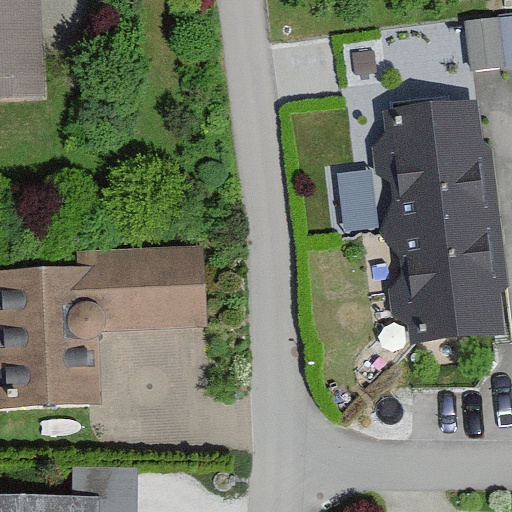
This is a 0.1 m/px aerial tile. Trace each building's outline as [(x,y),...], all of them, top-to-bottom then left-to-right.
[(35,87),(34,0),(0,0),(0,102),(9,103),(9,87),(35,87)] [(511,68),(511,24),(468,33),(476,75),(511,68)] [(384,302),(399,329),(438,327),(440,347),(492,344),(492,339),(507,338),(504,298),(507,298),(491,159),(483,159),(480,114),(388,118),(390,143),(372,161),(373,172),(394,182),(395,211),(380,236),(400,258),(400,275),(384,302)] [(78,273),(0,275),(0,409),(101,406),(99,337),(204,334),(201,254),(77,258),(78,273)] [(0,511),(134,511),(134,500),(0,503),(0,511)]
